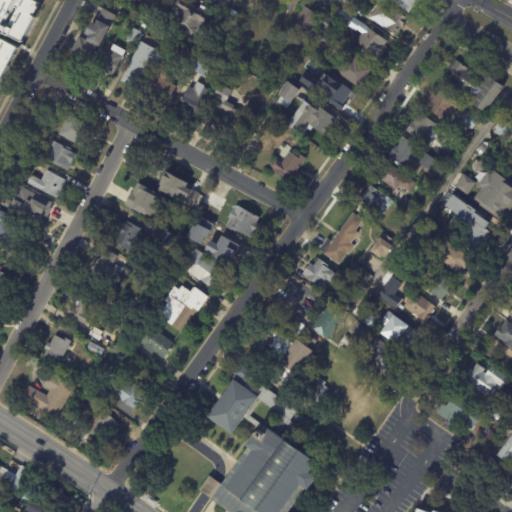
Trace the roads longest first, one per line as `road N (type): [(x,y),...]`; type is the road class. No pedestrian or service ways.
road 1 (residential): [(454,0),(96,511)]
road 2 (residential): [(304,216),(136,126),(42,64)]
road 3 (residential): [(136,126),(0,367)]
road 4 (residential): [(511,254),(413,388)]
road 5 (residential): [(73,0),(0,143)]
road 6 (secondary): [(130,511),(0,417)]
